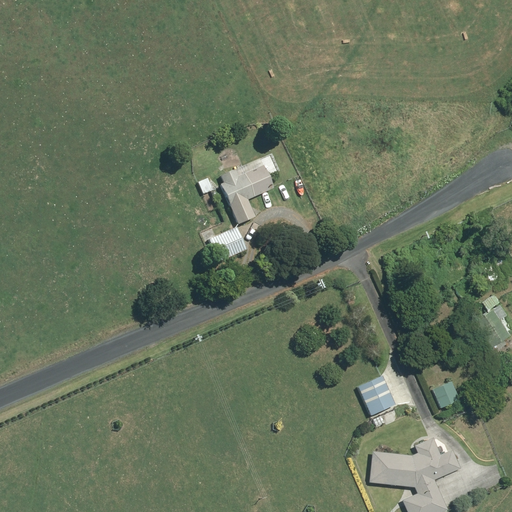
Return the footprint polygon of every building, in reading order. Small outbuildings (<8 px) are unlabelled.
[(232,171),(217,178),(219,185),(217,186),(220,197),(226,209),(234,226),(252,219),(244,202),(270,191),(259,167),(235,177),(232,171)] [(205,179),(195,184),(200,196),(210,192),(205,179)] [(234,229),(206,241),(214,264),(243,252),(234,229)] [(490,263),(474,273),(484,290),(500,280),(490,263)] [(490,298),(479,305),(484,313),(495,306),(490,298)] [(491,312),(471,325),(487,351),(508,338),(491,312)] [(489,350),(477,359),(484,370),(497,361),(489,350)] [(490,374),(475,384),(484,399),(499,389),(490,374)] [(380,378),(354,389),(367,419),(392,409),(380,378)] [(449,384),(430,392),(437,412),(457,404),(449,384)] [(408,458),(369,454),(366,485),(412,490),(414,496),(398,502),(402,511),(444,511),(432,483),(457,471),(449,453),(438,457),(430,441),(411,448),(414,456),(408,458)]
